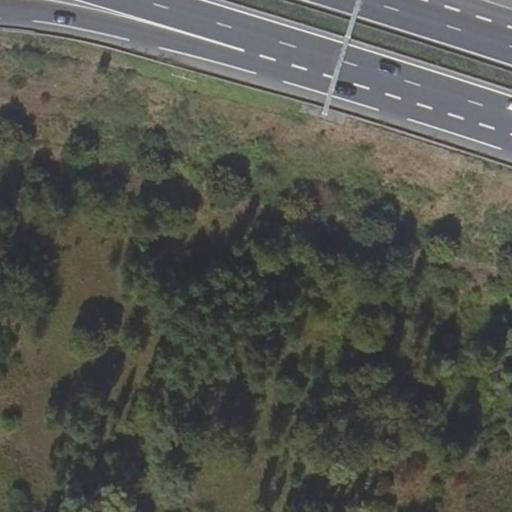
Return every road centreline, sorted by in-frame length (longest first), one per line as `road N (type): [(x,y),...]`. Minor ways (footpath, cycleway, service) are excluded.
road 1 (trunk): [(257,46),(511,128)]
road 2 (trunk): [(0,10),(257,46)]
road 3 (trunk): [(106,0),(257,46)]
road 4 (trunk): [(511,40),(387,0)]
